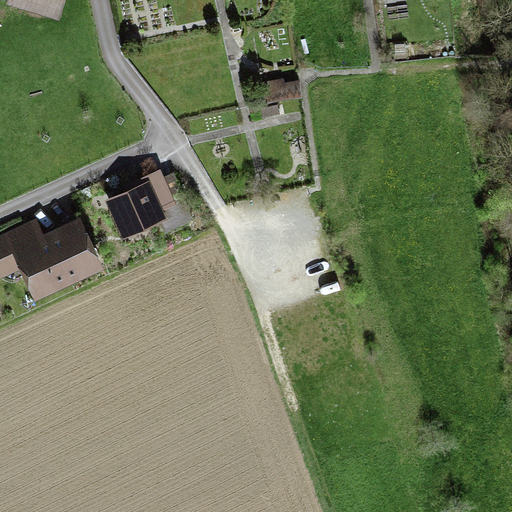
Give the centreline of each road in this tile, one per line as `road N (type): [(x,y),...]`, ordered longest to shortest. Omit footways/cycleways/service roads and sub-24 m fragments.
road 1 (residential): [(100,0),(113,55),(201,183),(260,309)]
road 2 (track): [(260,309),(332,511)]
road 3 (track): [(375,70),(511,59)]
